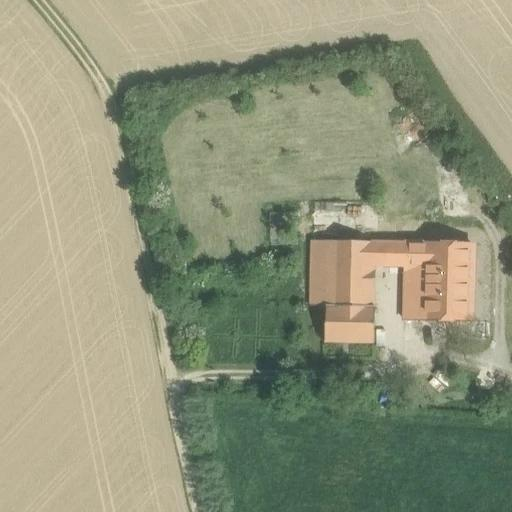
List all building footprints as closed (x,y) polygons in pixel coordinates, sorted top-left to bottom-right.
[(464,163),(434,131),(416,145),(436,166),(464,163)] [(464,163),(436,166),(444,221),(472,222),(464,163)] [(377,204),(312,201),(311,240),(375,243),(376,243),(377,204)] [(444,221),(443,221),(442,245),(473,246),(474,222),(472,222),(444,221)] [(489,223),(474,222),(470,322),(470,338),(485,338),(489,223)] [(375,243),(311,240),(309,305),(324,306),(325,305),(373,307),(375,265),(375,243)] [(376,243),(375,243),(375,265),(388,265),(389,243),(376,243)] [(405,244),(389,243),(388,265),(404,266),(405,244)] [(425,244),(405,244),(404,266),(404,276),(424,276),(425,244)] [(442,245),(425,244),(424,276),(422,320),(446,321),(470,322),(473,246),(442,245)] [(424,276),(404,276),(402,319),(422,320),(424,276)] [(373,307),(325,305),(324,306),(323,342),(372,344),(374,307),(373,307)] [(470,322),(446,321),(445,337),(470,338),(470,322)]
